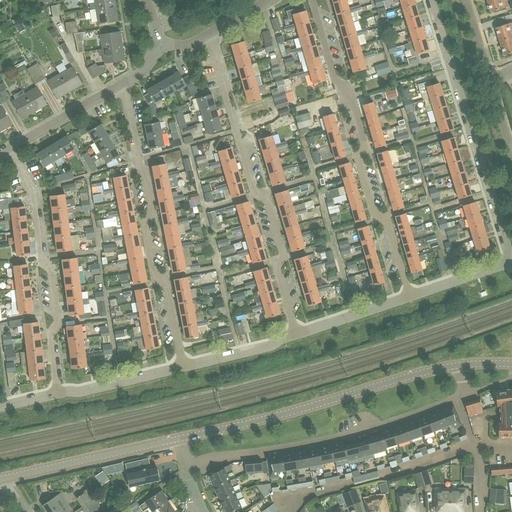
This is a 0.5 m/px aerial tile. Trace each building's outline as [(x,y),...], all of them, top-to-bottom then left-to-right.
[(94,0),(94,2),(90,3),(91,10),(96,9),(116,6),(114,0),(94,0)] [(346,0),(342,0),(333,3),(337,14),(360,8),(360,5),(349,8),(346,0)] [(486,0),(490,12),(508,7),(506,0),(486,0)] [(415,4),(402,8),(406,19),(418,16),(415,4)] [(51,6),(52,12),(53,17),(59,16),(59,15),(57,5),(51,6)] [(91,10),(89,10),(91,23),(98,22),(98,23),(118,20),(116,6),(96,9),(91,10)] [(360,8),(337,14),(340,26),(353,22),(350,13),(361,10),(360,8)] [(295,23),(284,27),(284,29),(309,22),(305,11),(295,14),(294,9),(286,11),(289,19),(294,18),(295,23)] [(418,16),(406,19),(409,31),(422,27),(418,16)] [(277,18),(271,20),(274,32),(280,30),(277,18)] [(71,22),(65,23),(67,34),(73,33),(77,32),(76,21),(71,22)] [(309,22),(284,29),(285,32),(297,28),(299,38),(312,34),(309,22)] [(353,22),(340,26),(343,38),(367,31),(367,28),(355,31),(353,22)] [(511,22),(495,27),(499,41),(511,37),(511,33),(511,32),(511,22)] [(21,23),(16,26),(19,32),(24,30),(21,23)] [(54,27),(48,31),(53,38),(58,34),(54,27)] [(411,38),(406,39),(408,44),(413,42),(425,39),(422,27),(409,31),(411,38)] [(367,31),(343,38),(347,49),(359,45),(357,36),(368,32),(367,31)] [(83,32),(73,33),(76,43),(78,53),(84,52),(82,41),(84,41),(83,32)] [(120,32),(100,35),(102,49),(122,46),(120,32)] [(302,47),(291,50),(291,53),(315,45),(312,34),(299,38),(302,47)] [(511,37),(499,41),(504,56),(511,52),(511,37)] [(408,44),(405,45),(407,51),(415,48),(416,54),(429,50),(425,39),(413,42),(408,44)] [(244,41),(231,45),(235,57),(248,53),(244,41)] [(65,43),(59,46),(70,64),(71,64),(76,61),(65,43)] [(315,45),(291,53),(292,55),(298,53),(300,62),(306,61),(319,57),(315,45)] [(359,45),(347,49),(350,61),(363,57),(374,54),(373,52),(362,55),(359,45)] [(396,47),(388,50),(390,54),(404,50),(403,45),(396,47)] [(102,49),(98,50),(98,55),(100,56),(103,56),(104,63),(125,60),(122,46),(102,49)] [(248,53),(235,57),(238,68),(251,64),(248,53)] [(363,57),(350,61),(353,73),(366,69),(365,63),(363,59),(374,56),(374,54),(363,57)] [(411,58),(407,59),(408,62),(409,65),(420,62),(418,56),(411,58)] [(271,58),(269,59),(272,71),(280,68),(276,57),(271,58)] [(292,57),(284,60),(285,66),(294,64),(292,57)] [(304,71),(296,73),(297,76),(322,69),(319,57),(306,61),(309,69),(304,71)] [(387,62),(375,66),(378,76),(390,72),(387,62)] [(37,63),(32,66),(41,81),(46,78),(37,63)] [(92,66),(87,69),(92,79),(101,74),(96,66),(95,64),(92,66)] [(251,64),(238,68),(242,80),(254,76),(251,64)] [(105,65),(96,66),(101,74),(106,71),(105,65)] [(32,66),(26,69),(35,84),(41,81),(32,66)] [(72,67),(60,74),(70,92),(75,88),(82,85),(72,67)] [(280,68),(272,71),(275,83),(283,80),(283,79),(280,69),(280,68)] [(322,69),(297,76),(297,78),(305,76),(308,86),(313,84),(326,80),(322,69)] [(178,72),(171,76),(179,89),(180,88),(186,85),(188,89),(185,91),(187,95),(186,96),(188,99),(192,96),(193,97),(198,94),(191,82),(188,75),(182,79),(178,72)] [(60,74),(47,81),(51,88),(57,99),(70,92),(60,74)] [(171,76),(159,83),(166,96),(179,89),(171,76)] [(254,76),(242,80),(244,88),(245,91),(258,88),(254,76)] [(283,80),(275,83),(277,89),(279,94),(285,92),(283,84),(284,84),(283,81),(283,80)] [(429,81),(417,85),(420,93),(428,91),(430,98),(443,95),(441,88),(439,83),(430,85),(429,81)] [(148,93),(143,96),(148,105),(151,123),(158,122),(154,103),(166,96),(159,83),(150,88),(146,90),(148,93)] [(258,88),(245,91),(249,103),(261,99),(259,92),(264,91),(262,86),(258,88)] [(34,88),(24,94),(34,112),(47,105),(38,88),(37,87),(34,88)] [(5,88),(0,91),(6,101),(11,98),(5,88)] [(395,88),(384,92),(386,98),(397,95),(395,88)] [(15,99),(12,101),(22,119),(34,112),(24,94),(22,90),(13,95),(15,99)] [(285,92),(287,100),(293,98),(294,98),(292,90),(291,90),(285,92)] [(279,94),(272,95),(274,103),(287,100),(285,92),(279,94)] [(211,94),(197,98),(201,110),(215,106),(211,94)] [(443,95),(430,98),(433,110),(446,106),(443,95)] [(287,100),(274,103),(276,109),(276,110),(289,106),(288,103),(287,100)] [(373,102),(363,105),(367,119),(377,116),(373,102)] [(180,106),(173,108),(176,118),(183,116),(180,106)] [(197,111),(196,113),(197,115),(199,116),(202,115),(204,122),(219,118),(215,106),(201,110),(197,111)] [(446,106),(433,110),(437,122),(450,118),(446,106)] [(0,131),(12,125),(2,107),(0,108),(0,131)] [(288,108),(278,111),(280,117),(289,114),(288,108)] [(309,112),(295,116),(299,129),(307,126),(312,125),(309,112)] [(413,112),(407,114),(409,121),(415,119),(413,112)] [(333,113),(323,116),(327,131),(337,128),(333,113)] [(183,116),(176,118),(179,127),(186,125),(183,116)] [(377,116),(367,119),(371,133),(381,131),(377,116)] [(219,118),(204,122),(208,134),(222,130),(219,118)] [(450,118),(437,122),(441,133),(453,129),(450,118)] [(151,123),(145,124),(147,137),(162,134),(167,133),(166,128),(161,129),(160,122),(158,122),(151,123)] [(86,125),(78,130),(82,136),(88,132),(94,143),(108,135),(101,124),(90,131),(86,125)] [(195,126),(183,129),(183,130),(184,134),(196,130),(195,126)] [(337,128),(327,131),(331,145),(341,142),(337,128)] [(67,135),(57,142),(65,155),(75,148),(71,142),(79,137),(76,131),(68,136),(67,135)] [(381,131),(371,133),(375,148),(386,145),(381,131)] [(401,133),(395,134),(396,141),(409,138),(407,131),(401,133)] [(162,134),(147,137),(149,149),(164,146),(162,134)] [(108,135),(94,143),(101,153),(114,145),(108,135)] [(185,137),(182,138),(184,144),(193,141),(192,135),(185,137)] [(272,135),(259,139),(263,151),(286,144),(286,141),(275,145),(272,135)] [(312,136),(306,138),(308,144),(314,142),(312,136)] [(453,137),(441,141),(444,152),(457,149),(453,137)] [(180,139),(171,142),(172,147),(181,145),(180,139)] [(57,142),(46,148),(54,161),(65,155),(57,142)] [(341,142),(331,145),(335,160),(345,157),(341,142)] [(286,144),(263,151),(266,162),(279,159),(276,150),(287,146),(286,144)] [(90,159),(85,162),(90,172),(96,169),(92,162),(97,160),(103,156),(107,164),(118,157),(120,156),(114,145),(101,153),(90,159)] [(426,146),(418,148),(419,154),(428,151),(426,146)] [(221,161),(210,164),(210,166),(234,159),(230,147),(218,151),(221,161)] [(46,148),(36,155),(44,168),(54,161),(46,148)] [(457,149),(444,152),(448,164),(461,160),(457,149)] [(387,150),(376,153),(381,168),(391,165),(387,150)] [(304,151),(298,153),(300,160),(306,158),(304,151)] [(316,151),(311,153),(314,165),(320,163),(316,151)] [(87,153),(81,156),(85,162),(90,159),(87,153)] [(205,155),(196,158),(199,169),(208,166),(205,155)] [(188,158),(183,160),(186,171),(191,169),(188,158)] [(234,159),(210,166),(211,168),(222,165),(225,174),(237,171),(234,159)] [(279,159),(266,162),(270,174),(293,167),(293,165),(282,168),(279,159)] [(461,160),(448,164),(451,176),(464,172),(461,160)] [(349,162),(339,165),(343,180),(353,177),(349,162)] [(165,163),(152,166),(155,178),(179,173),(179,171),(167,173),(165,163)] [(391,165),(381,168),(385,182),(395,179),(391,165)] [(293,167),(270,174),(273,186),(286,182),(283,172),(294,169),(293,167)] [(71,171),(62,174),(66,180),(73,177),(71,171)] [(227,183),(216,187),(217,189),(241,182),(237,171),(225,174),(227,183)] [(464,172),(451,176),(455,187),(468,183),(464,172)] [(179,173),(155,178),(157,190),(170,187),(178,186),(176,176),(179,176),(179,173)] [(62,174),(53,177),(55,183),(66,180),(62,174)] [(108,188),(103,189),(103,192),(128,187),(126,175),(113,177),(114,183),(107,184),(108,188)] [(353,177),(343,180),(347,194),(357,191),(353,177)] [(395,179),(385,182),(389,196),(399,193),(395,179)] [(74,182),(62,186),(64,192),(75,189),(74,182)] [(102,182),(90,184),(92,194),(103,192),(103,189),(102,182)] [(241,182),(217,189),(218,191),(229,188),(232,197),(244,194),(241,182)] [(468,183),(455,187),(457,192),(459,199),(471,195),(468,183)] [(287,190),(275,193),(279,205),(291,201),(298,199),(296,192),(297,192),(300,191),(301,193),(309,190),(307,184),(287,190)] [(128,187),(103,192),(104,194),(112,193),(113,196),(116,196),(117,201),(130,199),(128,187)] [(170,187),(157,190),(159,202),(184,197),(183,195),(178,196),(177,192),(171,193),(170,187)] [(337,188),(326,192),(328,200),(332,199),(340,196),(337,188)] [(357,191),(347,194),(350,203),(351,208),(361,205),(357,191)] [(87,192),(80,194),(81,201),(89,200),(87,192)] [(210,192),(204,193),(206,202),(212,201),(210,192)] [(399,193),(389,196),(393,210),(404,207),(399,193)] [(64,194),(50,196),(52,210),(66,208),(65,200),(64,194)] [(19,197),(10,198),(11,207),(20,206),(19,197)] [(184,197),(159,202),(161,213),(174,211),(173,201),(184,199),(184,197)] [(439,197),(431,199),(434,206),(441,205),(439,197)] [(119,211),(107,213),(108,215),(133,210),(130,199),(117,201),(119,211)] [(328,200),(325,201),(328,208),(334,206),(332,199),(328,200)] [(312,200),(304,202),(306,207),(306,209),(314,207),(312,200)] [(236,205),(207,213),(210,225),(215,223),(223,221),(221,215),(237,210),(239,216),(252,213),(248,201),(236,205)] [(291,201),(279,205),(282,216),(294,213),(295,215),(301,213),(300,209),(294,211),(292,206),(291,201)] [(475,201),(462,205),(465,213),(466,217),(479,213),(475,201)] [(334,206),(328,208),(330,214),(336,212),(339,211),(337,205),(334,206)] [(361,205),(351,208),(355,222),(365,219),(361,205)] [(11,214),(4,214),(5,220),(12,219),(25,218),(24,206),(20,206),(11,207),(11,214)] [(66,208),(52,210),(54,224),(68,222),(67,216),(67,214),(72,213),(71,207),(66,208)] [(133,210),(108,215),(108,217),(114,216),(120,215),(122,225),(135,222),(133,210)] [(174,211),(161,213),(164,225),(188,220),(188,218),(176,221),(174,211)] [(336,212),(330,214),(332,221),(338,219),(336,212)] [(239,227),(225,230),(226,233),(231,231),(255,224),(252,213),(239,216),(242,226),(239,227)] [(294,213),(282,216),(284,223),(285,228),(298,224),(304,222),(301,213),(295,215),(294,213)] [(405,213),(395,216),(399,230),(409,227),(408,223),(405,213)] [(466,217),(462,219),(463,223),(463,224),(468,223),(470,229),(483,225),(479,213),(466,217)] [(25,218),(12,219),(14,232),(18,231),(27,230),(25,218)] [(188,220),(164,225),(166,237),(179,234),(177,225),(189,223),(188,220)] [(68,222),(54,224),(55,238),(70,236),(68,222)] [(103,236),(102,236),(103,241),(113,239),(137,234),(135,222),(122,225),(124,234),(118,235),(112,236),(112,234),(103,236)] [(199,223),(190,225),(191,231),(201,229),(199,223)] [(255,224),(231,231),(231,234),(243,230),(246,239),(258,236),(255,224)] [(298,224),(285,228),(289,239),(313,232),(312,230),(300,233),(298,224)] [(367,225),(357,228),(361,243),(372,240),(367,225)] [(483,225),(470,229),(473,240),(486,236),(483,225)] [(448,228),(446,229),(448,235),(457,233),(455,226),(448,228)] [(409,227),(399,230),(403,245),(414,242),(411,233),(409,228),(409,227)] [(14,237),(8,238),(8,244),(15,244),(28,242),(27,230),(18,231),(14,232),(14,237)] [(325,230),(319,231),(322,240),(328,238),(325,230)] [(313,232),(289,239),(292,251),(304,248),(302,238),(313,235),(313,232)] [(457,233),(448,235),(450,242),(458,239),(457,233)] [(137,234),(113,239),(113,241),(125,239),(127,248),(140,246),(137,234)] [(179,234),(166,237),(168,249),(193,244),(192,242),(181,244),(179,234)] [(435,235),(426,238),(427,245),(431,244),(437,242),(435,235)] [(70,236),(55,238),(57,252),(72,250),(70,236)] [(249,249),(237,252),(238,254),(262,247),(258,236),(246,239),(249,249)] [(486,236),(473,240),(477,252),(490,248),(486,236)] [(227,238),(216,241),(218,248),(229,245),(227,238)] [(347,240),(338,243),(340,250),(349,247),(347,240)] [(361,243),(354,246),(355,251),(363,249),(365,257),(376,254),(372,240),(361,243)] [(28,242),(15,244),(16,256),(25,255),(30,254),(28,242)] [(193,246),(194,251),(209,248),(208,242),(193,245),(193,246)] [(414,242),(403,245),(407,259),(418,256),(414,242)] [(112,244),(103,245),(104,252),(113,250),(112,245),(112,244)] [(193,244),(168,249),(170,261),(183,258),(182,249),(193,246),(193,245),(193,244)] [(232,245),(219,249),(221,255),(234,251),(232,245)] [(128,258),(117,260),(117,263),(142,258),(140,246),(127,248),(128,258)] [(262,247),(238,254),(239,257),(245,255),(246,259),(251,258),(253,263),(265,259),(262,247)] [(349,247),(340,250),(342,255),(351,253),(349,247)] [(451,248),(446,249),(447,253),(450,265),(456,263),(452,251),(451,248)] [(331,251),(325,252),(327,262),(334,260),(331,251)] [(238,254),(222,259),(223,263),(239,259),(239,257),(238,254)] [(376,254),(365,257),(369,271),(380,268),(376,254)] [(418,256),(407,259),(411,273),(422,270),(419,261),(425,260),(423,254),(418,256)] [(307,255),(294,259),(298,271),(322,264),(321,261),(312,264),(311,260),(308,261),(307,255)] [(76,257),(62,259),(64,273),(78,272),(78,271),(78,267),(76,257)] [(183,258),(170,261),(173,273),(186,270),(192,269),(200,267),(199,263),(191,265),(190,257),(183,258)] [(442,257),(436,259),(439,271),(445,269),(442,257)] [(142,258),(117,263),(118,265),(129,263),(131,272),(144,270),(142,258)] [(327,262),(325,262),(327,268),(335,266),(334,260),(327,262)] [(355,261),(346,263),(348,269),(356,267),(355,261)] [(26,264),(13,265),(15,278),(28,276),(26,264)] [(322,264),(298,271),(301,282),(314,279),(311,269),(322,266),(322,264)] [(256,280),(245,284),(245,286),(269,279),(266,267),(253,271),(256,280)] [(380,268),(369,271),(374,286),(384,282),(380,268)] [(144,270),(131,272),(133,284),(146,282),(144,270)] [(78,272),(64,273),(66,287),(80,286),(78,272)] [(336,273),(327,275),(329,281),(337,279),(336,273)] [(28,276),(15,278),(16,290),(29,288),(28,276)] [(354,276),(348,278),(351,289),(357,288),(354,276)] [(187,277),(174,279),(176,291),(189,289),(187,277)] [(269,279),(245,286),(246,288),(257,285),(260,294),(272,291),(269,279)] [(314,279),(301,282),(305,294),(328,287),(328,285),(316,288),(314,279)] [(214,285),(201,288),(203,294),(215,291),(214,285)] [(80,286),(66,287),(67,301),(82,299),(80,286)] [(147,287),(134,290),(137,302),(150,299),(147,287)] [(328,287),(305,294),(308,306),(320,302),(318,292),(329,289),(328,287)] [(29,288),(16,290),(18,302),(31,300),(29,288)] [(357,288),(351,289),(353,299),(359,297),(357,288)] [(189,289),(176,291),(178,303),(203,298),(203,296),(197,297),(191,298),(189,289)] [(263,304),(251,307),(252,309),(276,302),(272,291),(260,294),(263,304)] [(243,292),(231,295),(233,301),(245,298),(243,292)] [(203,298),(178,303),(181,315),(194,312),(192,303),(204,300),(203,298)] [(82,299),(67,301),(69,315),(82,314),(84,314),(83,305),(87,305),(86,299),(82,299)] [(139,312),(127,314),(127,316),(144,313),(152,311),(150,299),(137,302),(139,312)] [(222,299),(214,300),(216,308),(224,307),(222,299)] [(31,300),(18,302),(19,314),(32,312),(31,300)] [(276,302),(252,309),(252,312),(264,308),(267,318),(279,314),(276,302)] [(144,313),(127,316),(128,319),(140,316),(141,326),(145,325),(155,323),(152,311),(144,313)] [(194,312),(181,315),(183,327),(208,322),(207,319),(196,322),(194,312)] [(29,317),(9,321),(10,328),(24,325),(24,332),(21,333),(21,338),(25,337),(39,336),(38,321),(29,322),(29,317)] [(208,322),(183,327),(185,339),(199,336),(197,327),(208,324),(208,322)] [(143,335),(131,337),(132,340),(157,335),(155,323),(145,325),(141,326),(143,335)] [(242,323),(234,325),(237,335),(244,333),(242,323)] [(81,324),(67,326),(69,340),(83,338),(86,338),(85,332),(82,332),(81,324)] [(229,327),(218,330),(221,341),(232,338),(229,327)] [(157,335),(132,340),(132,342),(144,340),(146,350),(159,347),(157,335)] [(39,336),(25,337),(27,351),(41,350),(39,336)] [(83,338),(69,340),(70,354),(85,352),(83,338)] [(11,344),(3,345),(4,355),(6,354),(13,354),(11,344)] [(41,350),(27,351),(28,366),(43,364),(41,350)] [(85,352),(70,354),(72,369),(87,367),(85,352)] [(43,364),(28,366),(29,372),(30,380),(44,378),(43,364)] [(15,367),(6,368),(8,388),(16,386),(14,372),(15,372),(15,367)] [(511,389),(496,392),(498,406),(500,406),(501,423),(499,423),(499,437),(511,436),(511,389)] [(479,399),(465,404),(468,415),(469,416),(483,412),(479,399)] [(441,413),(446,425),(449,423),(451,423),(453,428),(461,424),(454,408),(441,413)] [(440,411),(428,415),(433,429),(437,428),(440,427),(442,426),(443,429),(447,428),(445,425),(446,425),(441,413),(440,411)] [(417,420),(416,420),(421,434),(424,433),(428,432),(431,430),(433,429),(428,415),(419,419),(417,420)] [(405,424),(404,424),(409,438),(412,437),(415,436),(419,435),(421,434),(416,420),(407,423),(405,424)] [(393,428),(392,428),(397,442),(400,441),(403,440),(406,439),(409,438),(404,424),(395,427),(393,428)] [(381,431),(381,433),(384,446),(385,446),(388,445),(391,444),(394,443),(397,442),(392,428),(381,431)] [(373,436),(368,438),(373,453),(376,452),(380,451),(383,451),(386,450),(385,446),(384,446),(381,433),(380,435),(373,436)] [(357,443),(361,460),(374,457),(373,453),(368,438),(357,443)] [(343,442),(331,445),(335,459),(338,459),(341,458),(344,457),(347,457),(347,456),(344,443),(343,442)] [(345,444),(344,443),(347,456),(347,457),(349,464),(361,460),(357,443),(345,444)] [(328,445),(319,447),(322,462),(325,462),(328,461),(332,460),(335,459),(331,445),(328,445)] [(319,447),(306,450),(309,465),(312,464),(316,463),(319,463),(322,462),(319,447)] [(301,451),(294,452),(296,467),(300,466),(303,466),(306,465),(309,465),(306,450),(303,450),(301,451)] [(388,450),(377,453),(379,461),(391,457),(388,450)] [(294,452),(281,454),(281,457),(282,457),(284,469),(287,469),(290,468),(294,468),(296,467),(294,452)] [(281,457),(267,459),(267,461),(270,477),(278,475),(278,470),(281,469),(284,469),(282,457),(281,457)] [(140,460),(125,463),(127,473),(129,483),(137,481),(138,485),(159,480),(158,477),(159,477),(157,469),(156,469),(156,466),(143,469),(140,460)] [(261,460),(253,461),(254,474),(263,473),(261,460)] [(253,461),(245,462),(246,475),(254,474),(253,461)] [(230,464),(209,473),(215,487),(230,481),(230,480),(227,474),(233,471),(230,464)] [(110,465),(102,467),(107,474),(112,473),(110,465)] [(511,467),(491,469),(491,475),(511,473),(511,467)] [(464,469),(464,483),(473,483),(473,469),(464,469)] [(427,470),(420,472),(424,486),(431,484),(427,470)] [(377,471),(365,474),(367,481),(379,478),(377,471)] [(420,472),(414,474),(418,487),(424,486),(420,472)] [(361,475),(353,477),(355,484),(367,481),(365,474),(361,475)] [(230,481),(215,487),(221,500),(235,494),(235,493),(233,487),(238,485),(235,478),(230,480),(230,481)] [(386,482),(378,484),(381,494),(388,492),(386,482)] [(263,484),(256,485),(265,497),(266,496),(270,493),(268,490),(270,488),(269,483),(263,484)] [(83,493),(76,498),(82,507),(97,496),(90,487),(82,492),(83,493)] [(435,488),(435,498),(436,498),(436,502),(437,502),(437,511),(441,511),(449,511),(450,491),(441,491),(441,488),(435,488)] [(355,489),(349,491),(353,504),(360,501),(355,489)] [(409,493),(398,494),(400,511),(416,511),(415,503),(416,503),(416,499),(417,499),(415,489),(408,490),(409,493)] [(450,491),(449,511),(457,511),(458,511),(462,511),(462,503),(464,503),(464,498),(465,498),(465,489),(459,489),(458,491),(450,491)] [(136,501),(129,506),(132,511),(141,511),(149,507),(152,511),(155,509),(168,501),(161,491),(149,499),(149,500),(139,506),(136,501)] [(235,494),(221,500),(225,511),(230,511),(241,507),(238,500),(244,498),(241,491),(235,493),(235,494)] [(349,491),(342,494),(347,506),(353,504),(349,491)] [(59,495),(43,505),(48,511),(65,511),(66,511),(70,509),(61,495),(60,495),(59,495)] [(490,495),(489,502),(504,503),(505,497),(500,496),(490,495)] [(97,496),(82,507),(85,511),(90,511),(99,507),(97,504),(100,502),(97,496)] [(122,498),(113,504),(118,511),(120,509),(121,511),(125,508),(124,507),(126,506),(122,498)] [(371,498),(365,500),(367,509),(368,509),(368,511),(386,511),(382,498),(372,500),(371,498)] [(168,501),(155,509),(157,511),(172,511),(174,510),(168,501)] [(273,503),(262,511),(272,511),(277,509),(273,503)]
